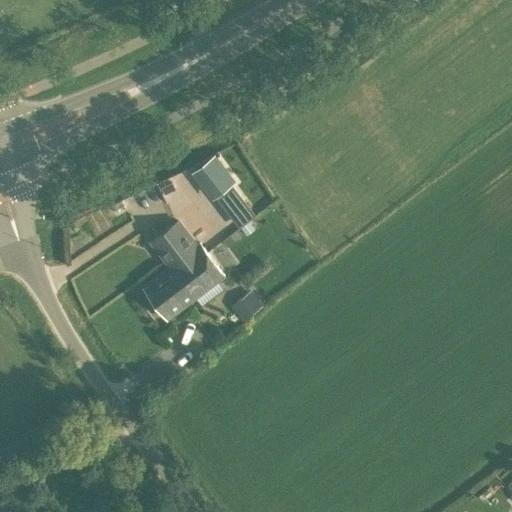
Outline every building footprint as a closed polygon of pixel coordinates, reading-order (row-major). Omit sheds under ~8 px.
[(215,196),(230,184),(234,181),(215,156),(195,171),(214,196),(215,196)] [(174,186),(171,179),(160,184),(163,191),(174,186)] [(244,203),(230,184),(215,196),(229,214),(244,203)] [(150,241),(167,265),(196,243),(179,219),(150,241)] [(241,230),(246,236),(253,231),(248,225),(241,230)] [(230,236),(223,242),(227,248),(235,242),(230,236)] [(200,241),(196,243),(167,265),(141,285),(167,319),(225,275),(200,241)] [(242,319),(252,311),(241,297),(231,306),(242,319)]
